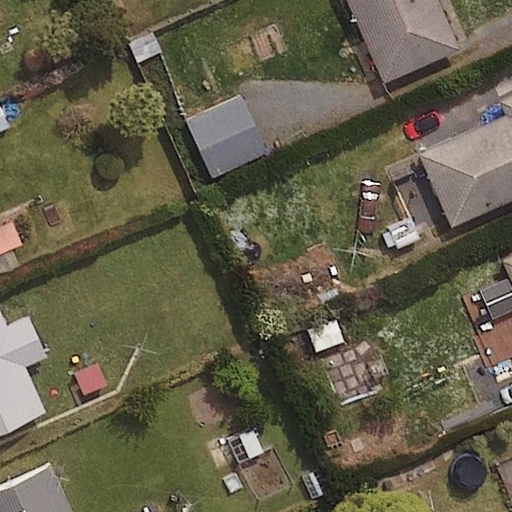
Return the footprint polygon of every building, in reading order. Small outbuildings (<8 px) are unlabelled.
[(462,35),(446,0),(351,0),(382,70),(462,35)] [(511,186),(511,85),(412,130),(450,214),(511,186)] [(0,94),(0,124),(8,121),(4,112),(25,103),(18,86),(0,94)] [(268,145),(246,90),(189,112),(211,167),(268,145)] [(511,244),(502,249),(511,273),(511,244)] [(7,317),(0,301),(0,417),(41,400),(21,354),(46,343),(30,307),(7,317)] [(511,409),(511,377),(494,388),(508,412),(511,409)] [(73,511),(47,453),(0,474),(0,511),(73,511)]
